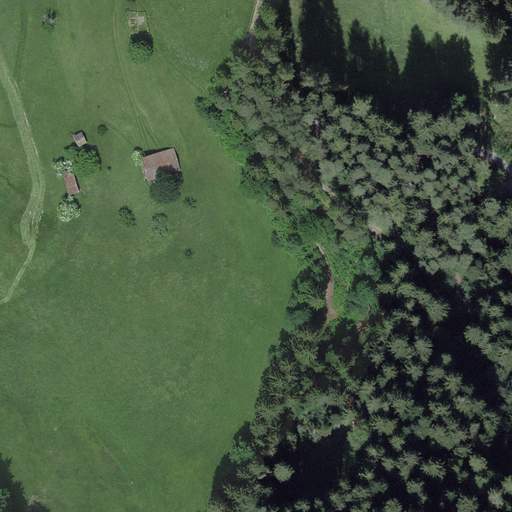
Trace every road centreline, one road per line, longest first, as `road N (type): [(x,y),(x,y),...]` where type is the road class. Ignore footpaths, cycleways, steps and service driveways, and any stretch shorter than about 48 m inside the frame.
road 1 (track): [(417,155),(420,191),(466,292),(464,302),(447,306),(420,268),(329,192),(263,111),(252,82),(261,30)]
road 2 (track): [(0,53),(39,170),(29,221),(35,242)]
